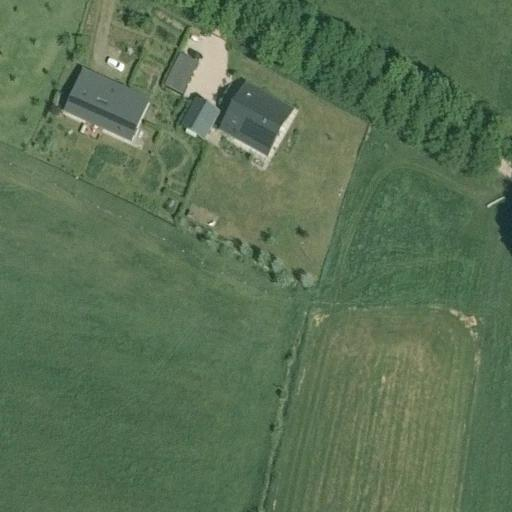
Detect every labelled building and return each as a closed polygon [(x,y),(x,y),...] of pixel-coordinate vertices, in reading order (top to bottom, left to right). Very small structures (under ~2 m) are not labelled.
[(93,17),(97,0),(21,0),(73,14),(74,12),(93,17)] [(84,76),(67,114),(89,124),(93,115),(108,122),(104,131),(130,143),(148,105),(84,76)] [(244,93),(222,133),(236,141),(239,136),(259,148),(278,113),(244,93)] [(196,105),(182,129),(203,141),(217,117),(196,105)] [(0,179),(171,226),(184,179),(90,153),(88,160),(61,153),(67,131),(0,113),(0,179)]
